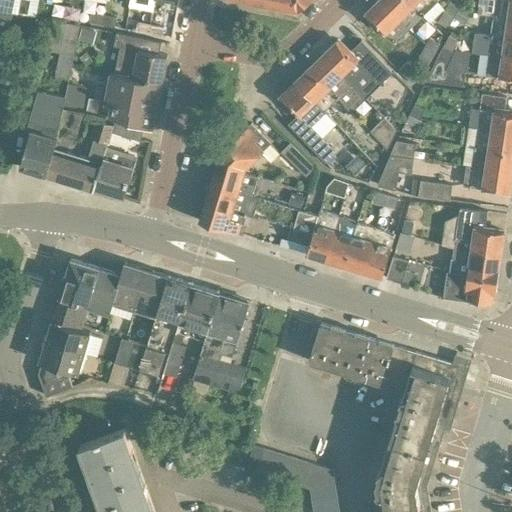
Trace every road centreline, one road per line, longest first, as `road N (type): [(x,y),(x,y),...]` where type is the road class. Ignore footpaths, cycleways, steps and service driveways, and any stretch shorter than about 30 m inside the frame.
road 1 (residential): [(362,511),(323,415),(292,384),(308,289)]
road 2 (tertiary): [(511,347),(308,289)]
road 3 (unclassified): [(145,244),(189,44)]
road 4 (residential): [(57,511),(9,376),(14,339)]
road 5 (unclassified): [(189,44),(275,55),(343,0)]
road 6 (tertiary): [(308,289),(145,244)]
road 7 (residential): [(482,511),(511,379)]
road 8 (residential): [(14,339),(55,218)]
